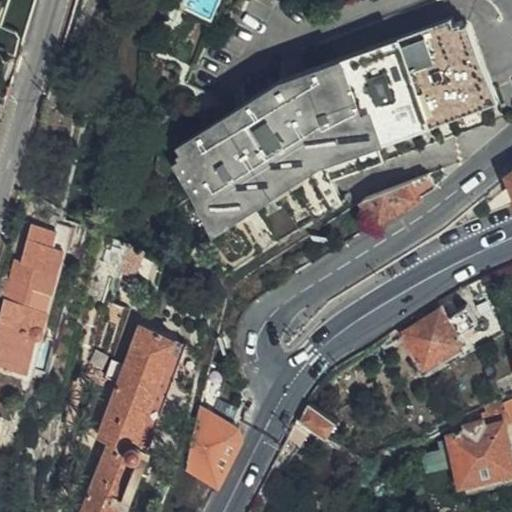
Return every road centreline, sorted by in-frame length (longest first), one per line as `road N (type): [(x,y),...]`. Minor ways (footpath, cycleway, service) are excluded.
road 1 (tertiary): [(511,147),(266,317),(259,364),(285,390)]
road 2 (secondary): [(285,390),(343,328),(511,237)]
road 3 (residential): [(57,0),(0,189)]
road 4 (secondary): [(224,511),(285,390)]
